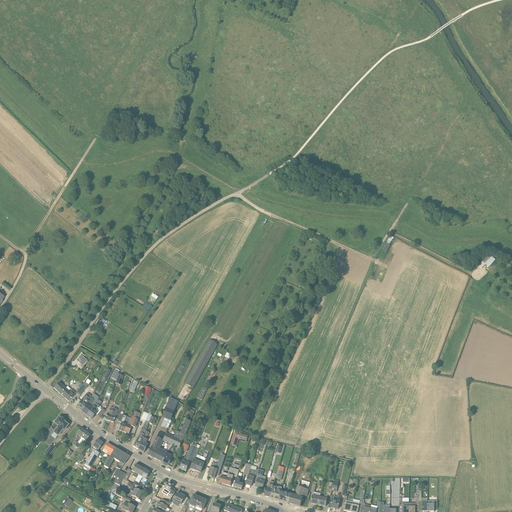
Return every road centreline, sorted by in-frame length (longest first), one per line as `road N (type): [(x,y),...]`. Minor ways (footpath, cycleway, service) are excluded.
road 1 (unclassified): [(44,389),(154,244),(237,193)]
road 2 (track): [(413,192),(373,256),(237,193)]
road 3 (track): [(80,161),(171,0)]
road 4 (tertiary): [(163,470),(44,389)]
road 5 (tertiary): [(284,511),(163,470)]
